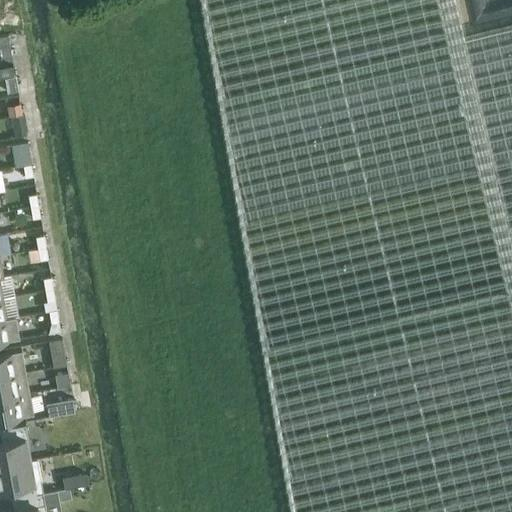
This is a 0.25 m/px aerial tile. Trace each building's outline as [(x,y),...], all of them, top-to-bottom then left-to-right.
[(511,511),(511,23),(464,35),(455,0),(203,0),(263,340),(293,511),(511,511)] [(11,55),(9,45),(0,46),(0,55),(0,57),(11,55)] [(17,75),(15,65),(0,67),(0,77),(15,75),(17,75)] [(15,75),(5,77),(8,91),(18,88),(15,75)] [(12,116),(22,114),(20,102),(6,105),(8,117),(12,116)] [(12,116),(15,136),(26,134),(22,114),(12,116)] [(27,140),(10,143),(13,155),(29,151),(27,140)] [(33,175),(31,163),(23,164),(26,176),(33,175)] [(29,195),(31,206),(38,204),(36,193),(29,195)] [(40,216),(38,204),(31,206),(33,218),(40,216)] [(36,236),(38,248),(46,246),(44,235),(36,236)] [(46,246),(38,248),(41,259),(48,258),(46,246)] [(43,278),(45,289),(53,288),(51,276),(43,278)] [(55,300),(53,288),(45,289),(48,301),(55,300)] [(58,321),(56,309),(49,310),(51,322),(58,321)] [(6,317),(0,318),(0,340),(10,339),(6,317)] [(62,337),(49,339),(51,353),(64,350),(62,337)] [(22,349),(0,352),(0,375),(26,370),(22,349)] [(26,370),(0,375),(0,397),(29,392),(26,370)] [(69,370),(54,373),(56,386),(71,384),(69,370)] [(29,392),(0,397),(0,419),(33,413),(29,392)] [(72,398),(59,400),(61,413),(75,410),(72,398)] [(0,463),(29,459),(25,437),(28,437),(25,423),(0,427),(0,433),(1,440),(0,440),(0,463)] [(29,459),(0,463),(0,486),(10,485),(12,497),(43,491),(37,457),(29,459)] [(71,475),(63,476),(65,487),(69,486),(73,486),(71,475)] [(65,487),(57,488),(59,499),(71,497),(69,486),(65,487)] [(0,511),(47,511),(43,491),(12,497),(14,508),(0,510),(0,511)]
